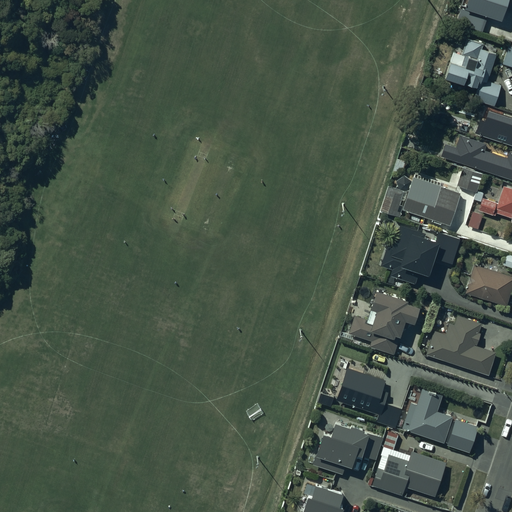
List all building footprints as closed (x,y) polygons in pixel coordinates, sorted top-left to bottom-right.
[(511,0),(459,0),(457,8),(496,21),(501,7),(511,11),(511,0)] [(442,61),(436,78),(456,84),(456,83),(468,87),(468,86),(472,87),(469,98),(490,105),(496,85),(483,81),(492,53),(477,48),(478,43),(463,38),(457,55),(461,56),(457,66),(442,61)] [(511,47),(505,45),(499,64),(511,67),(511,47)] [(511,116),(487,109),(484,118),(480,117),(475,133),(511,144),(511,116)] [(425,121),(411,116),(409,122),(422,127),(425,121)] [(446,143),(441,155),(511,179),(511,151),(509,150),(507,156),(485,149),(487,142),(461,133),(456,146),(446,143)] [(453,186),(472,191),(478,173),(458,167),(453,186)] [(459,195),(413,179),(402,211),(448,227),(459,195)] [(399,190),(384,186),(376,211),(396,217),(398,211),(393,210),(399,190)] [(511,189),(500,186),(494,203),(479,198),(481,193),(475,191),(472,199),(477,201),(474,209),(492,215),(493,213),(509,218),(507,222),(511,223),(511,189)] [(481,215),(470,211),(465,226),(476,229),(481,215)] [(421,234),(396,226),(389,249),(385,247),(379,266),(390,270),(388,275),(413,283),(416,273),(422,275),(433,242),(436,243),(431,257),(450,264),(459,239),(434,231),(431,241),(420,238),(421,234)] [(511,255),(504,253),(500,264),(511,268),(511,255)] [(511,277),(471,265),(462,293),(503,306),(511,277)] [(397,334),(402,318),(411,321),(416,304),(404,300),(405,298),(373,288),(367,306),(374,308),(372,314),(366,312),(364,317),(354,314),(348,332),(370,339),(368,345),(393,353),(399,335),(397,334)] [(441,333),(430,330),(421,355),(485,375),(492,351),(473,345),(477,333),(474,332),(477,323),(453,315),(450,325),(445,323),(441,333)] [(382,380),(343,367),(332,400),(374,414),(372,421),(392,428),(399,408),(381,403),(384,391),(379,389),(382,380)] [(331,393),(317,389),(313,403),(327,407),(331,393)] [(412,404),(407,402),(398,428),(403,429),(403,431),(439,442),(439,441),(443,442),(443,445),(464,451),(473,425),(451,419),(450,421),(447,419),(448,416),(432,411),(437,395),(417,389),(412,404)] [(348,426),(332,420),(327,434),(320,432),(312,453),(316,455),(314,462),(344,473),(347,465),(348,465),(353,452),(358,454),(375,459),(382,437),(366,432),(360,430),(361,428),(349,424),(348,426)] [(400,433),(389,430),(385,446),(395,449),(400,433)] [(374,466),(368,484),(398,494),(401,486),(429,495),(440,462),(407,451),(404,460),(385,454),(380,468),(374,466)] [(338,511),(340,505),(337,504),(341,492),(313,482),(308,495),(305,494),(299,511),(338,511)]
